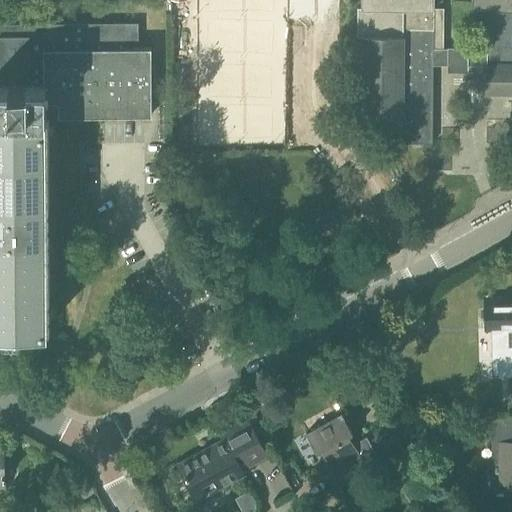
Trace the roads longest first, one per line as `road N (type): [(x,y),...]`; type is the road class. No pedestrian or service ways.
road 1 (residential): [(223,377),(511,222)]
road 2 (unknown): [(312,26),(320,129),(365,154),(401,227),(442,260)]
road 3 (unclassified): [(223,377),(141,213),(126,153)]
road 4 (residential): [(98,443),(223,377)]
